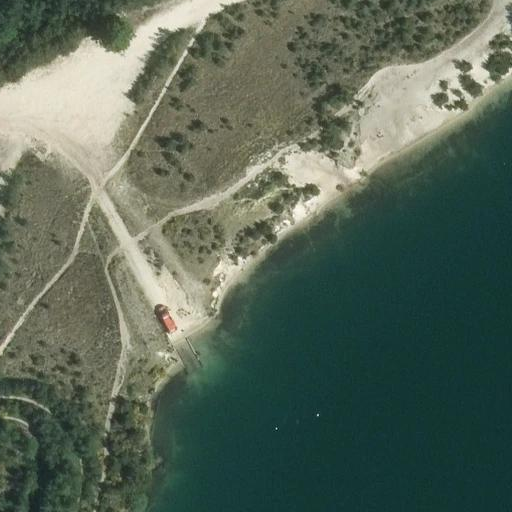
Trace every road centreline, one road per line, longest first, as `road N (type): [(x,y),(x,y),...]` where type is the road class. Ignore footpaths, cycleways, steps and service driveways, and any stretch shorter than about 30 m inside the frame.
road 1 (track): [(191,357),(95,193)]
road 2 (track): [(213,0),(43,82)]
